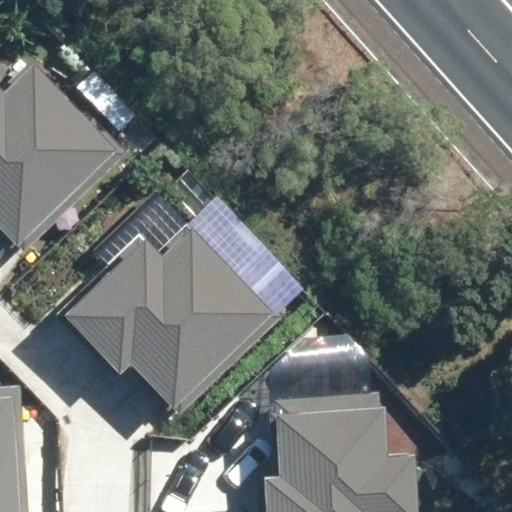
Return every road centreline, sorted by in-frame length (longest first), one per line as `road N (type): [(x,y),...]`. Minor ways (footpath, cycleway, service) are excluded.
road 1 (residential): [(100,511),(79,391),(0,304)]
road 2 (motorway): [(511,104),(418,0)]
